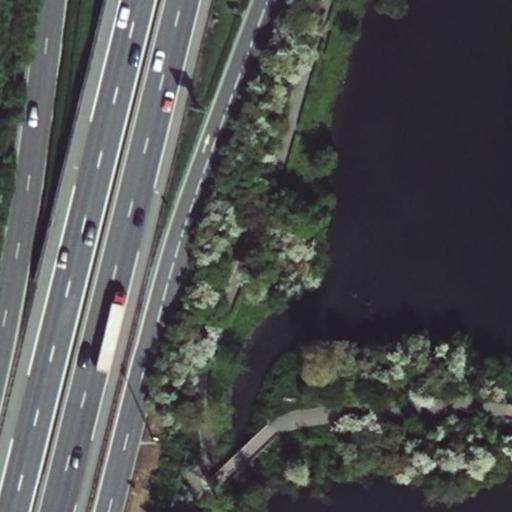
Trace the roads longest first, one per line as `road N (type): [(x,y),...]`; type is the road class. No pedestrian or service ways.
road 1 (secondary): [(109,511),(181,237),(268,0)]
road 2 (trunk): [(55,511),(183,0)]
road 3 (trunk): [(138,0),(13,511)]
road 4 (secondary): [(47,0),(0,345)]
